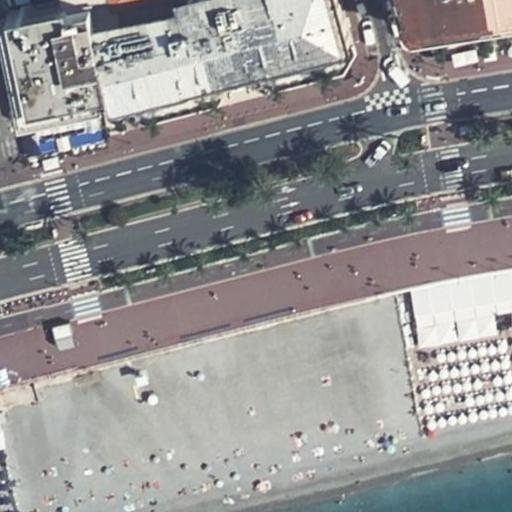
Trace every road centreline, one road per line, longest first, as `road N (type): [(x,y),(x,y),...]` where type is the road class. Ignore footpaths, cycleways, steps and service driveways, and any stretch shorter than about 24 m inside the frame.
road 1 (primary): [(396,112),(0,213)]
road 2 (primary): [(0,278),(325,195)]
road 3 (primary): [(325,195),(511,158)]
